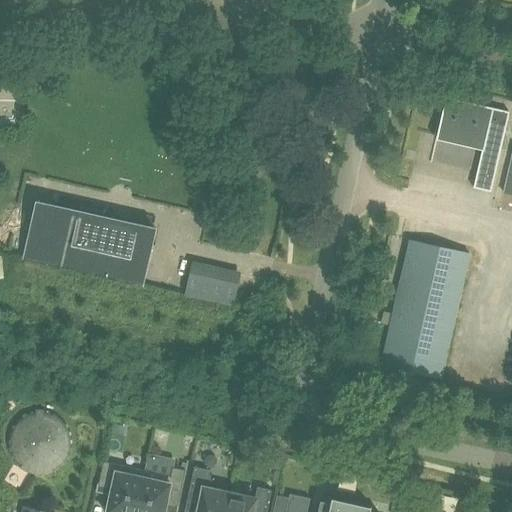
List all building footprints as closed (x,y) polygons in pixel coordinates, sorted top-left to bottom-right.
[(444,97),(435,136),(481,147),(472,187),(489,191),(508,112),(444,97)] [(511,145),(501,192),(511,194),(511,145)] [(37,202),(24,260),(141,286),(154,228),(152,227),(152,228),(95,216),(38,203),(38,202),(37,202)] [(407,240),(379,365),(440,380),(469,254),(407,240)] [(190,269),(184,295),(233,306),(238,280),(190,269)] [(7,441),(7,442),(7,443),(7,444),(7,445),(7,446),(7,447),(7,448),(8,449),(8,450),(8,451),(8,452),(15,450),(28,465),(47,466),(50,473),(51,472),(52,472),(53,471),(54,471),(55,470),(56,470),(57,469),(58,469),(58,468),(59,468),(60,467),(61,466),(62,466),(62,465),(63,464),(64,463),(65,462),(66,461),(66,460),(67,459),(67,458),(68,458),(68,457),(69,456),(69,455),(70,454),(70,453),(70,452),(71,451),(71,450),(71,449),(71,448),(71,447),(72,446),(72,445),(72,444),(72,443),(72,442),(72,440),(72,439),(72,438),(71,437),(71,436),(71,435),(71,434),(71,433),(70,432),(70,431),(69,430),(69,429),(69,428),(68,427),(68,426),(67,425),(67,424),(66,423),(65,423),(65,422),(64,421),(63,420),(63,419),(62,419),(61,418),(61,417),(60,417),(59,416),(58,415),(57,415),(56,414),(55,413),(54,413),(51,418),(41,415),(41,410),(41,409),(40,409),(39,409),(38,409),(37,410),(36,410),(35,410),(34,410),(33,410),(32,410),(31,410),(30,411),(29,411),(28,411),(27,412),(26,412),(25,413),(24,413),(23,414),(22,415),(21,415),(20,416),(19,416),(19,417),(18,418),(17,418),(16,419),(16,420),(15,420),(14,421),(14,422),(13,423),(12,424),(12,425),(11,425),(11,426),(10,427),(10,428),(9,429),(9,430),(9,431),(8,432),(8,433),(8,434),(8,435),(7,436),(7,437),(7,438),(7,439),(7,440),(7,441)] [(103,461),(97,486),(111,489),(110,494),(106,511),(105,511),(132,511),(141,470),(103,461)] [(141,470),(132,511),(163,511),(164,511),(165,506),(166,498),(178,501),(185,470),(171,467),(169,476),(143,470),(141,470)] [(193,467),(184,510),(193,511),(224,511),(229,493),(212,489),(213,485),(207,470),(193,467)] [(229,493),(224,511),(265,511),(270,490),(257,487),(254,499),(229,493)] [(277,496),(273,511),(306,511),(310,499),(289,494),(288,498),(277,496)] [(319,501),(316,511),(370,511),(369,511),(370,507),(348,502),(349,498),(336,495),(335,499),(330,498),(329,503),(319,501)]
